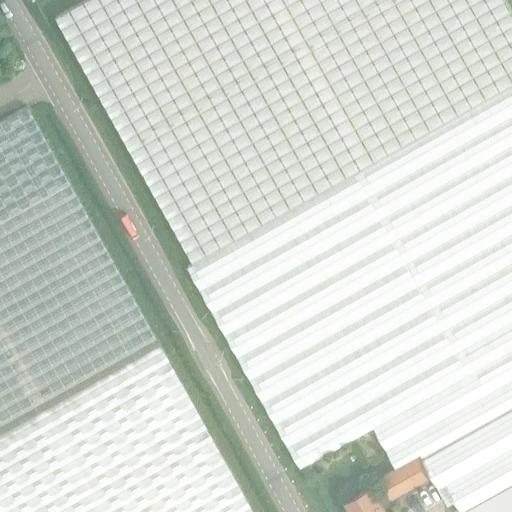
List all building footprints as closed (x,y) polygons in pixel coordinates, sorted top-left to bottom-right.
[(83,0),(55,16),(192,258),(184,262),(299,466),(373,426),(396,466),(419,453),(431,475),(437,485),(445,480),(462,511),(511,511),(511,12),(505,0),(83,0)] [(0,431),(160,347),(26,105),(0,119),(0,431)] [(251,511),(160,347),(0,431),(0,511),(251,511)] [(396,466),(379,475),(383,481),(392,497),(431,475),(419,453),(396,466)] [(371,485),(344,501),(350,511),(386,511),(383,506),(393,500),(392,497),(383,481),(372,487),(371,485)]
